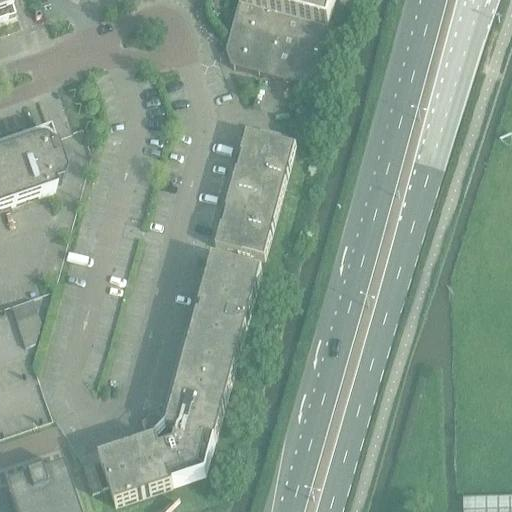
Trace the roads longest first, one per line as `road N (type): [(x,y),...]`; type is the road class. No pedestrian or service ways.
road 1 (unclassified): [(115,58),(136,110),(66,373),(72,399),(91,414),(108,412),(129,401),(205,117),(180,43)]
road 2 (primary): [(330,511),(479,0)]
road 3 (primary): [(428,0),(286,511)]
road 4 (unclassified): [(180,43),(163,14),(146,15),(0,70)]
road 5 (unclassified): [(0,102),(115,58)]
